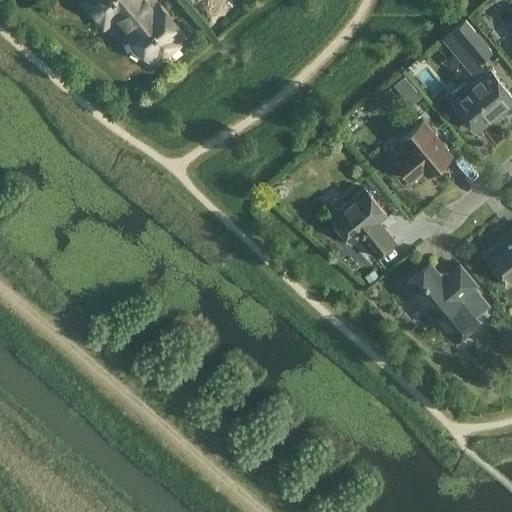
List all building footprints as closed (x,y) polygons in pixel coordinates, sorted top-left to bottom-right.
[(143,0),(83,0),(93,12),(98,8),(108,21),(116,14),(128,30),(127,31),(133,38),(129,41),(140,55),(144,52),(150,59),(158,52),(161,56),(176,44),(172,40),(181,33),(158,5),(152,10),(143,0)] [(452,32),(478,61),(491,50),(464,20),(452,32)] [(462,82),(451,92),(451,96),(453,99),(451,101),(474,129),(501,106),(504,110),(511,104),(511,95),(490,69),(469,86),(467,83),(462,82)] [(393,159),(411,180),(423,170),(427,175),(451,155),(423,121),(399,141),(405,148),(393,159)] [(359,237),(375,257),(395,241),(378,221),(386,214),(364,188),(330,217),(335,224),(333,226),(332,231),(338,238),(343,238),(346,236),(351,243),(359,237)] [(503,241),(484,257),(507,285),(511,281),(511,234),(509,237),(504,242),(503,241)] [(430,263),(405,283),(450,337),(485,307),(471,290),(477,284),(460,264),(448,274),(439,273),(430,263)]
